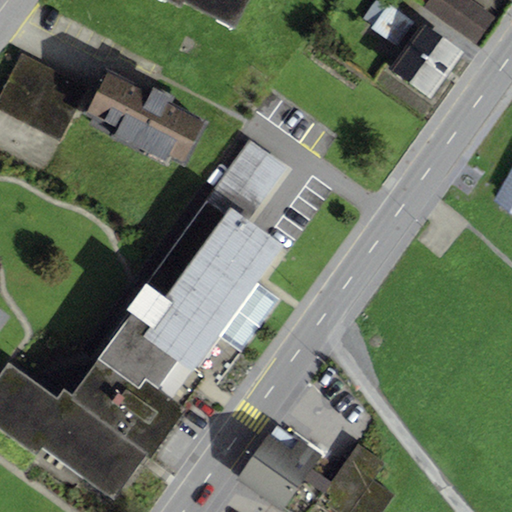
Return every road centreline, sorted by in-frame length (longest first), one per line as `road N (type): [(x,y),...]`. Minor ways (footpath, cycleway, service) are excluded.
road 1 (primary): [(511,55),(315,326)]
road 2 (unclassified): [(315,326),(464,511)]
road 3 (primary): [(315,326),(183,511)]
